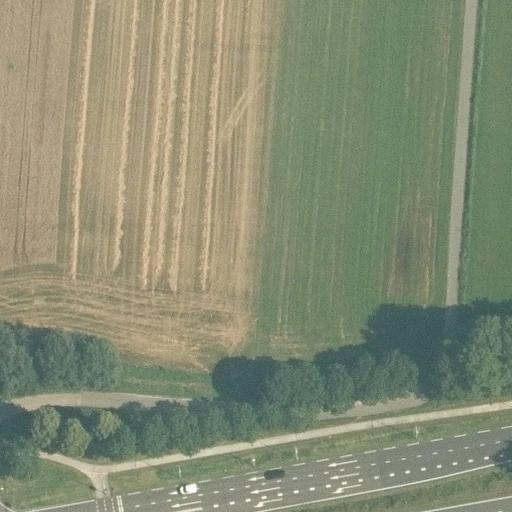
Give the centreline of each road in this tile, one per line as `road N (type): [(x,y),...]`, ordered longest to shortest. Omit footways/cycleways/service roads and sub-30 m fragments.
road 1 (unclassified): [(0,414),(46,400),(329,413),(410,404),(430,392),(443,374),(450,316),(471,0)]
road 2 (primary): [(511,440),(108,511)]
